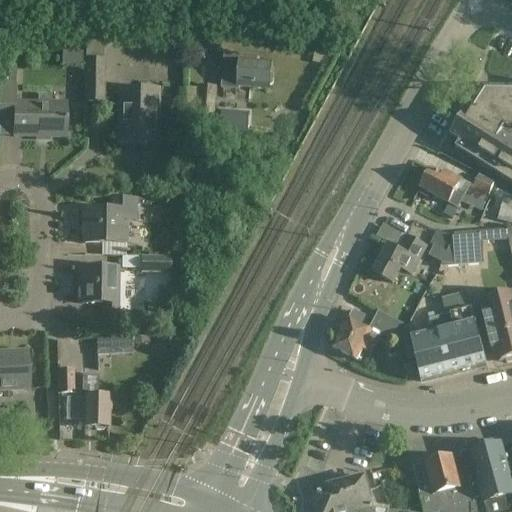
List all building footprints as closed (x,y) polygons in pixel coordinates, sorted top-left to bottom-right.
[(296,34),(258,30),(257,30),(255,46),(294,51),(296,34)] [(85,60),(85,62),(85,75),(85,103),(105,103),(105,61),(105,60),(103,60),(103,45),(85,45),(85,60)] [(327,53),(316,51),(314,62),(325,64),(327,53)] [(225,56),(221,91),(239,93),(239,90),(269,93),(271,66),(242,63),(243,58),(225,56)] [(0,117),(15,118),(14,137),(14,138),(66,139),(66,104),(51,104),(51,96),(38,96),(38,104),(15,104),(15,86),(16,62),(14,62),(0,60),(0,117)] [(197,114),(214,115),(216,85),(199,84),(197,114)] [(511,91),(482,92),(467,117),(465,115),(464,117),(466,118),(453,139),(451,138),(450,139),(458,144),(455,150),(511,185),(511,91)] [(120,93),(119,117),(123,117),(123,145),(157,145),(157,93),(120,93)] [(431,171),(420,190),(450,205),(457,192),(465,197),(471,186),(462,182),(464,178),(452,172),(450,175),(444,172),(442,177),(431,171)] [(479,177),(473,191),(489,197),(494,184),(479,177)] [(162,199),(162,184),(125,183),(124,198),(162,199)] [(511,201),(501,199),(497,220),(511,223),(511,201)] [(83,216),(79,216),(78,230),(83,230),(83,246),(126,247),(126,223),(136,223),(136,201),(112,201),(112,212),(83,212),(83,216)] [(510,239),(509,233),(464,236),(469,266),(485,265),(483,241),(510,239)] [(444,250),(440,261),(438,263),(439,269),(469,266),(464,236),(451,237),(444,250)] [(389,247),(374,275),(393,285),(402,271),(412,277),(428,249),(408,239),(400,253),(389,247)] [(141,272),(171,273),(171,256),(141,255),(141,272)] [(82,270),(82,306),(103,306),(103,316),(118,317),(118,270),(82,270)] [(489,310),(482,312),(492,356),(500,354),(502,363),(506,362),(507,365),(511,363),(511,301),(510,294),(487,300),(489,310)] [(435,337),(413,343),(417,359),(423,383),(487,366),(483,350),(473,318),(473,313),(468,295),(441,302),(445,318),(431,322),(435,337)] [(366,346),(374,350),(380,338),(361,328),(366,318),(354,312),(349,322),(348,321),(333,349),(357,362),(363,352),(366,346)] [(417,359),(413,343),(410,329),(409,330),(381,315),(372,331),(398,345),(402,362),(417,359)] [(132,338),(96,340),(96,342),(97,357),(132,355),(132,340),(132,338)] [(366,346),(363,352),(370,356),(374,350),(366,346)] [(0,392),(29,392),(27,357),(0,357),(0,392)] [(74,373),(57,373),(57,397),(74,397),(74,373)] [(82,397),(85,397),(83,429),(107,430),(108,400),(107,400),(107,392),(99,392),(99,377),(82,377),(82,397)] [(470,511),(511,511),(511,484),(510,477),(511,477),(502,446),(462,457),(461,455),(460,455),(472,502),(470,501),(470,511)] [(472,502),(460,455),(413,467),(421,499),(424,511),(470,511),(470,501),(472,502)] [(373,511),(365,479),(342,485),(350,511),(373,511)] [(350,511),(342,485),(312,493),(310,504),(316,511),(350,511)]
